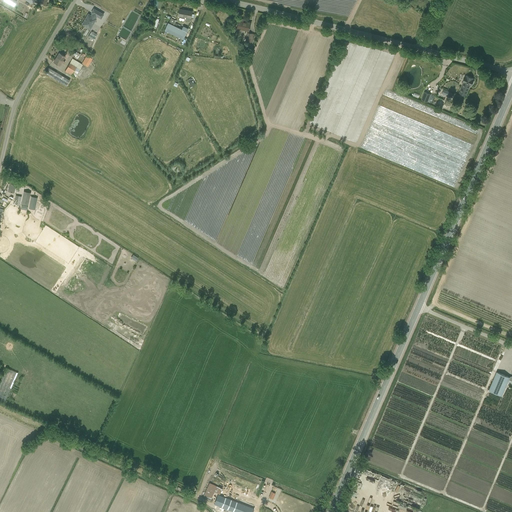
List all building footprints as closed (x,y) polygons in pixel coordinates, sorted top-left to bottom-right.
[(100,19),(101,19),(103,14),(93,9),(91,13),(92,13),(91,16),(88,14),(82,24),(86,27),(90,29),(97,19),(96,18),(96,17),(100,19)] [(190,20),(191,16),(192,11),(179,9),(178,14),(178,16),(186,17),(186,19),(190,20)] [(239,18),(238,23),(236,31),(241,32),(242,29),(248,31),(249,28),(250,27),(249,27),(250,23),(243,22),(244,20),(239,18)] [(166,27),(165,28),(169,29),(168,32),(179,37),(182,39),(187,28),(183,26),(182,27),(180,26),(179,28),(177,27),(174,26),(168,23),(166,27)] [(56,57),(64,62),(65,62),(63,61),(65,56),(59,53),(56,57)] [(81,64),(87,67),(92,59),(86,55),(81,64)] [(53,62),(58,65),(60,66),(62,62),(64,64),(64,62),(56,57),(53,62)] [(75,77),(82,65),(72,59),(65,71),(75,77)] [(72,80),(50,69),(47,75),(68,86),(72,80)] [(459,93),(461,94),(466,96),(470,86),(471,86),(474,80),(473,79),(473,78),(467,76),(466,76),(465,76),(463,82),(463,83),(459,93)] [(443,89),(441,93),(452,98),(454,94),(443,89)] [(424,91),(421,99),(427,102),(431,94),(424,91)] [(31,121),(11,155),(15,157),(55,181),(70,156),(75,147),(62,140),(57,137),(31,121)] [(20,185),(14,184),(10,183),(8,191),(13,192),(14,192),(15,188),(19,189),(20,185)] [(27,208),(28,205),(30,193),(23,191),(21,204),(24,204),(23,207),(27,208)] [(29,206),(29,208),(35,210),(37,198),(36,198),(34,207),(29,206)] [(0,380),(0,401),(4,403),(17,373),(6,368),(0,380)] [(502,396),(509,377),(496,372),(489,390),(502,396)] [(203,495),(216,501),(222,489),(209,483),(203,495)] [(226,498),(222,507),(233,511),(252,511),(253,509),(226,498)]
